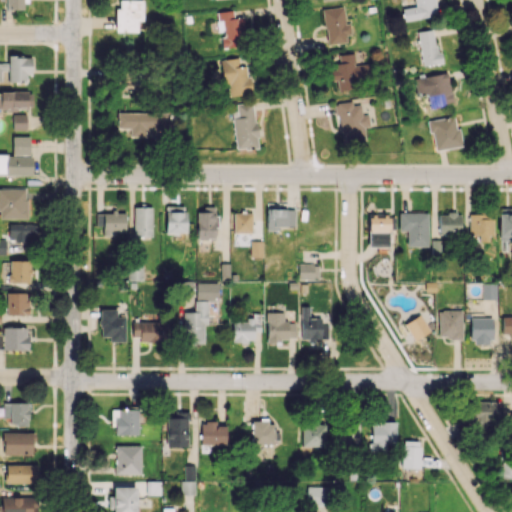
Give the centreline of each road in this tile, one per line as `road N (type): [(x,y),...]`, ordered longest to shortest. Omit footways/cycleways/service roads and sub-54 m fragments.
road 1 (residential): [(511,382),(0,377)]
road 2 (residential): [(74,0),(72,511)]
road 3 (residential): [(511,175),(74,175)]
road 4 (residential): [(351,175),(351,284),(486,511)]
road 5 (residential): [(476,0),(509,175)]
road 6 (residential): [(282,0),(304,175)]
